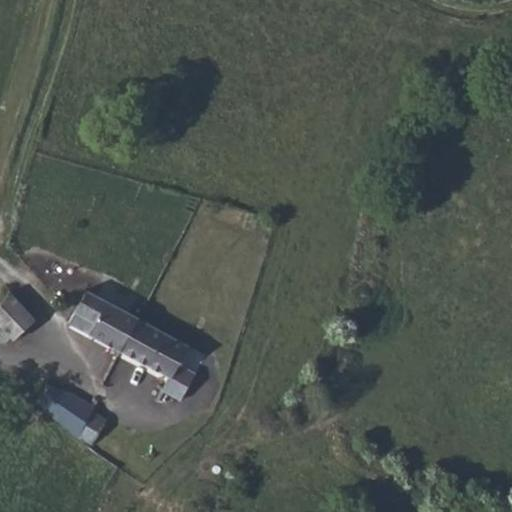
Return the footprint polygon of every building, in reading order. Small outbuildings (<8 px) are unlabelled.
[(112,282),(98,301),(115,316),(110,322),(141,343),(184,371),(195,378),(202,368),(193,361),(205,344),(112,282)] [(9,339),(15,347),(36,323),(11,295),(0,305),(0,344),(3,345),(9,339)] [(184,371),(141,343),(120,370),(166,398),(169,392),(184,371)] [(93,447),(106,424),(106,423),(76,398),(68,400),(48,388),(35,406),(93,447)] [(29,502),(44,511),(84,511),(114,464),(68,437),(29,502)]
